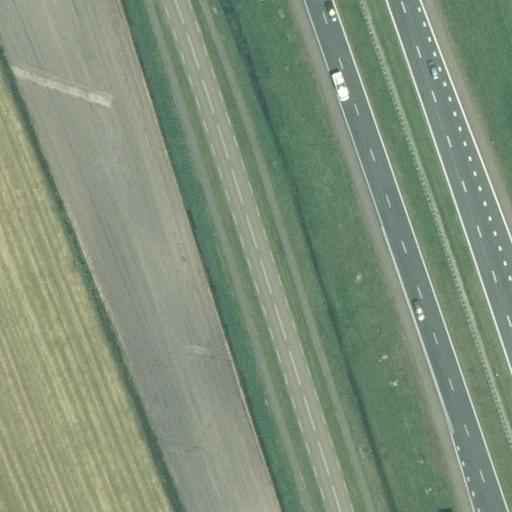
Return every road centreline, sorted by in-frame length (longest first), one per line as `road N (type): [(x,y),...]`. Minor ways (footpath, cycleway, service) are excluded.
road 1 (motorway): [(316,0),(493,511)]
road 2 (tertiary): [(338,511),(173,0)]
road 3 (motorway): [(511,331),(400,0)]
